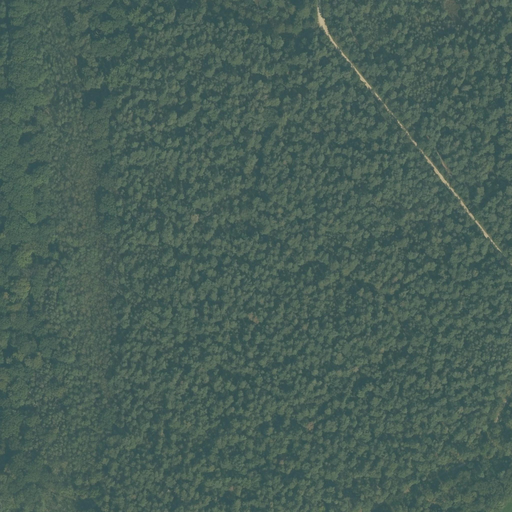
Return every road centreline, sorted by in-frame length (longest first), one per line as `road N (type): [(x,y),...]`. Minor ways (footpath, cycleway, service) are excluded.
road 1 (track): [(0,117),(16,131),(0,456)]
road 2 (track): [(318,0),(330,39),(511,266)]
road 3 (track): [(180,232),(244,230),(297,42),(325,22)]
road 4 (track): [(318,424),(178,348),(173,285),(180,232)]
road 5 (track): [(180,232),(181,0)]
road 6 (track): [(369,511),(470,462),(511,389)]
road 7 (track): [(511,58),(494,187),(470,222)]
